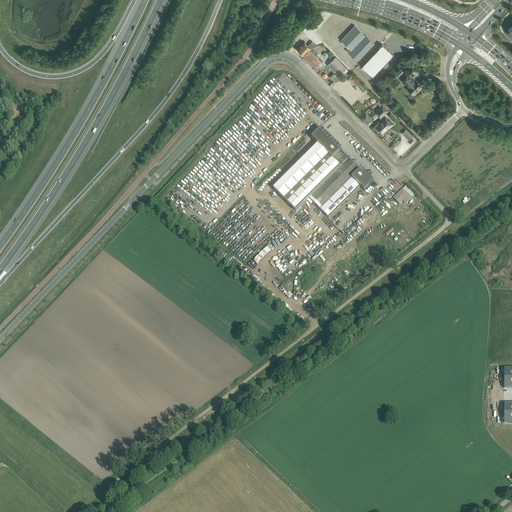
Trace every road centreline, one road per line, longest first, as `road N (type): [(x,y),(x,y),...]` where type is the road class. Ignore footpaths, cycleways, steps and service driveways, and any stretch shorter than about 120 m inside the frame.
road 1 (unclassified): [(0,341),(269,58),(297,64),(402,167)]
road 2 (unclassified): [(108,487),(448,223),(402,167)]
road 3 (motorway): [(0,281),(154,114),(220,0)]
road 4 (motorway): [(0,269),(77,155),(159,0)]
road 5 (motorway): [(145,0),(77,129),(0,246)]
road 6 (motorway): [(134,0),(104,52),(80,71),(35,74),(0,46)]
